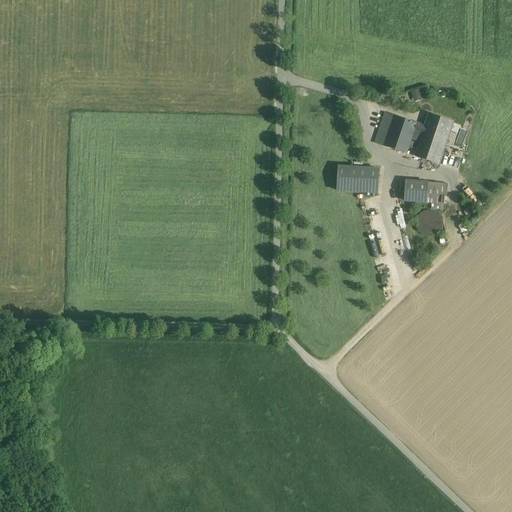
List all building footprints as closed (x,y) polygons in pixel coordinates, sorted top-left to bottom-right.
[(416,101),(422,99),(420,90),(413,91),(416,101)] [(425,127),(385,113),(375,144),(406,154),(408,148),(410,142),(411,139),(414,131),(423,134),(423,133),(425,127)] [(454,123),(429,115),(425,127),(423,133),(448,141),(454,123)] [(423,134),(414,131),(411,139),(420,142),(423,134)] [(448,141),(423,133),(420,142),(415,157),(439,165),(448,141)] [(380,170),(339,167),(338,191),(378,194),(380,170)] [(428,183),(407,182),(405,201),(427,203),(428,183)] [(442,184),(428,183),(427,203),(432,203),(441,204),(441,195),(442,184)] [(424,212),(424,231),(443,232),(443,212),(424,212)] [(370,235),(376,259),(391,256),(385,231),(370,235)] [(381,280),(387,296),(401,291),(396,275),(381,280)]
